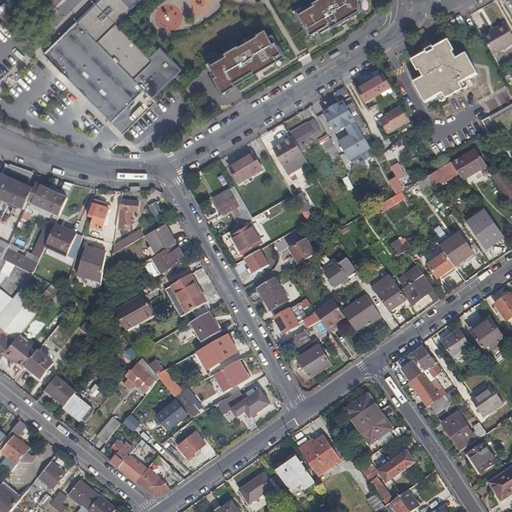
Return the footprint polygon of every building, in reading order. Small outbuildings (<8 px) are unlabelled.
[(59,0),(32,0),(26,7),(39,20),(59,0)] [(141,0),(100,0),(45,54),(111,122),(144,90),(153,99),(181,72),(147,35),(120,62),(115,57),(113,59),(98,43),(141,0)] [(318,0),(295,12),(296,14),(293,16),(306,40),(328,30),(329,32),(359,17),(359,0),(318,0)] [(492,33),(483,38),(494,56),(511,46),(511,34),(506,25),(496,31),(497,32),(493,35),(492,33)] [(247,80),(283,59),(271,37),(268,38),(264,31),(243,43),(244,44),(237,48),(237,47),(218,58),(214,50),(201,58),(222,94),(234,87),(232,84),(245,77),(247,80)] [(448,41),(433,50),(426,54),(411,62),(418,73),(420,71),(424,78),(414,84),(426,105),(438,98),(441,96),(444,102),(464,91),(461,85),(470,80),(478,75),(467,55),(457,61),(453,53),(455,52),(448,41)] [(391,88),(384,76),(358,92),(365,103),(391,88)] [(473,85),(470,80),(461,85),(464,91),(473,85)] [(344,103),(323,115),(335,135),(345,129),(352,137),(340,144),(350,161),(370,149),(344,103)] [(401,105),(385,114),(386,116),(394,130),(410,121),(401,105)] [(511,128),(511,110),(491,122),(499,136),(509,130),(511,128)] [(387,134),(394,130),(386,116),(379,120),(387,134)] [(291,134),(294,139),(301,153),(306,150),(302,143),(305,141),(307,145),(312,142),(310,138),(312,137),(315,141),(322,136),(313,121),(291,134)] [(324,144),(330,140),(328,136),(318,141),(321,146),(324,144)] [(284,170),(305,158),(301,153),(294,139),(274,151),(284,170)] [(327,151),(334,147),(330,140),(324,144),(327,151)] [(395,145),(384,155),(391,163),(403,153),(395,145)] [(337,152),(334,147),(327,151),(330,156),(337,152)] [(459,175),(463,181),(486,167),(476,150),(453,164),(459,175)] [(230,168),(234,176),(239,185),(262,172),(252,155),(230,168)] [(14,166),(7,163),(0,178),(0,198),(25,210),(27,205),(28,202),(34,189),(27,186),(33,173),(14,166)] [(398,196),(384,204),(387,210),(409,198),(400,182),(408,177),(400,163),(391,168),(397,177),(390,181),(398,196)] [(451,163),(439,171),(444,180),(439,183),(441,186),(459,175),(451,163)] [(511,198),(511,185),(501,169),(492,175),(509,200),(511,198)] [(438,171),(429,177),(435,185),(439,183),(444,180),(439,171),(438,171)] [(348,190),(353,189),(349,177),(344,178),(348,190)] [(75,184),(65,182),(60,195),(68,198),(75,184)] [(36,184),(34,189),(28,202),(60,216),(68,198),(60,195),(36,184)] [(242,226),(253,220),(241,200),(234,188),(213,201),(222,217),(233,211),(242,226)] [(303,195),(295,200),(302,213),(310,208),(303,195)] [(139,201),(121,200),(120,209),(122,209),(120,225),(131,226),(132,210),(138,211),(139,201)] [(164,217),(156,203),(150,206),(158,221),(164,217)] [(110,209),(93,204),(90,214),(95,216),(92,227),(103,231),(110,209)] [(27,205),(25,210),(20,222),(26,224),(33,208),(27,205)] [(95,216),(90,214),(87,225),(92,227),(95,216)] [(487,249),(503,238),(490,219),(482,225),(480,223),(478,225),(480,227),(474,231),(487,249)] [(176,244),(165,224),(146,235),(157,255),(172,247),(176,244)] [(46,247),(76,261),(82,240),(76,237),(77,235),(56,225),(46,247)] [(252,227),(233,238),(243,256),(262,245),(252,227)] [(114,245),(112,254),(144,236),(140,230),(114,245)] [(459,234),(440,247),(445,254),(454,268),(473,255),(473,254),(469,249),(459,234)] [(0,257),(3,259),(8,249),(10,245),(0,239),(0,257)] [(306,261),(315,256),(307,241),(290,251),(293,256),(292,257),(297,266),(306,261)] [(399,241),(395,244),(402,254),(406,251),(399,241)] [(177,244),(176,244),(172,247),(176,254),(181,251),(177,244)] [(475,244),(469,249),(473,254),(479,249),(475,244)] [(106,253),(86,247),(77,276),(101,282),(106,253)] [(172,247),(157,255),(153,257),(162,272),(186,259),(181,251),(176,254),(172,247)] [(16,266),(33,275),(38,265),(8,249),(3,259),(8,261),(16,266)] [(261,252),(246,261),(251,269),(247,271),(251,277),(269,266),(261,252)] [(454,268),(445,254),(427,266),(437,280),(454,268)] [(153,257),(149,259),(158,275),(162,272),(153,257)] [(339,265),(325,275),(334,289),(349,279),(339,265)] [(407,301),(411,307),(427,294),(429,296),(434,292),(433,290),(417,268),(395,284),(407,301)] [(191,274),(165,289),(168,293),(182,317),(193,310),(198,319),(210,311),(205,303),(207,302),(191,274)] [(372,289),(389,313),(407,301),(395,284),(390,276),(372,289)] [(276,279),(258,289),(272,313),(290,302),(276,279)] [(108,283),(106,292),(115,290),(113,280),(108,283)] [(44,294),(49,299),(58,290),(52,285),(44,294)] [(429,296),(435,305),(440,301),(434,292),(429,296)] [(511,297),(510,295),(496,305),(508,322),(511,318),(511,297)] [(153,314),(143,296),(116,311),(126,329),(153,314)] [(373,322),(381,317),(366,297),(343,312),(356,331),(372,320),(373,322)] [(339,318),(343,316),(343,314),(335,303),(329,307),(334,314),(336,313),(339,318)] [(221,330),(210,311),(198,319),(192,322),(203,341),(221,330)] [(290,311),(275,319),(283,335),(299,326),(290,311)] [(311,328),(322,322),(317,315),(307,321),(311,328)] [(490,317),(470,331),(488,355),(507,342),(490,317)] [(98,328),(117,342),(122,335),(104,321),(98,328)] [(84,341),(93,330),(86,325),(77,336),(84,341)] [(6,354),(6,353),(15,342),(0,330),(0,359),(1,360),(6,354)] [(300,354),(316,344),(307,330),(291,339),(300,354)] [(455,360),(472,348),(460,330),(443,342),(455,360)] [(210,351),(213,355),(207,359),(213,366),(230,355),(228,352),(238,345),(232,336),(210,351)] [(6,353),(24,368),(26,367),(38,352),(19,337),(15,342),(6,353)] [(319,348),(298,360),(309,380),(330,367),(319,348)] [(402,371),(410,382),(428,370),(436,365),(432,358),(431,359),(424,349),(410,358),(414,363),(402,371)] [(53,364),(38,352),(26,367),(41,379),(53,364)] [(148,366),(142,359),(131,372),(130,371),(126,376),(129,379),(125,385),(130,389),(135,384),(146,394),(151,389),(159,378),(156,376),(155,374),(148,366)] [(249,378),(239,360),(215,374),(225,391),(249,378)] [(155,361),(148,366),(155,374),(161,369),(155,361)] [(410,382),(428,407),(430,405),(452,389),(441,373),(442,372),(436,365),(428,370),(410,382)] [(65,406),(74,395),(76,393),(56,376),(45,390),(65,406)] [(89,394),(101,400),(106,392),(94,385),(89,394)] [(491,387),(469,402),(481,420),(503,404),(491,387)] [(448,405),(458,393),(454,388),(442,397),(448,405)] [(203,412),(185,390),(174,397),(192,418),(203,412)] [(226,401),(218,406),(223,415),(232,411),(237,418),(245,412),(250,419),(270,405),(265,397),(260,390),(245,400),(241,393),(226,401)] [(241,393),(240,391),(217,404),(218,406),(226,401),(241,393)] [(65,406),(64,408),(80,421),(90,408),(74,395),(65,406)] [(265,397),(270,405),(273,402),(268,395),(265,397)] [(346,410),(358,428),(380,412),(368,395),(346,410)] [(442,397),(430,405),(436,414),(448,405),(442,397)] [(186,414),(175,401),(161,413),(172,426),(186,414)] [(100,422),(106,414),(100,409),(94,417),(100,422)] [(380,412),(358,428),(371,445),(393,430),(380,412)] [(135,418),(130,414),(123,423),(127,427),(135,418)] [(470,445),(486,434),(479,424),(473,428),(475,432),(466,438),(464,435),(469,431),(458,414),(443,424),(461,451),(470,445)] [(97,437),(106,444),(122,424),(113,417),(97,437)] [(26,425),(21,421),(12,431),(18,435),(26,425)] [(393,432),(397,439),(408,431),(404,425),(393,432)] [(206,444),(196,433),(179,447),(188,459),(206,444)] [(17,465),(30,449),(14,436),(1,452),(17,465)] [(318,478),(349,455),(341,444),(333,450),(324,438),(311,447),(309,444),(299,451),(318,478)] [(118,453),(111,461),(137,482),(147,469),(129,456),(139,444),(135,441),(131,446),(126,443),(124,445),(118,440),(112,448),(118,453)] [(485,444),(474,450),(487,469),(497,463),(485,444)] [(487,469),(474,450),(467,454),(475,466),(477,465),(482,473),(487,469)] [(379,472),(370,459),(360,466),(386,503),(393,499),(378,478),(382,475),(387,483),(416,463),(408,451),(379,472)] [(284,462),(286,465),(276,472),(291,493),(302,486),(305,492),(316,484),(296,454),(284,462)] [(164,473),(170,467),(158,456),(153,462),(164,473)] [(66,473),(52,462),(38,478),(52,490),(66,473)] [(511,502),(511,467),(494,479),(511,502)] [(162,496),(170,490),(165,484),(148,468),(147,469),(137,482),(154,496),(162,496)] [(274,488),(265,474),(241,491),(250,505),(274,488)] [(493,500),(500,510),(511,502),(494,479),(489,482),(495,493),(493,494),(493,496),(492,497),(492,498),(493,499),(493,500)] [(2,484),(21,500),(23,497),(4,481),(2,484)] [(87,511),(88,511),(89,511),(113,511),(115,510),(80,481),(69,495),(82,506),(77,511),(87,511)] [(0,486),(0,511),(11,511),(21,500),(2,484),(0,486)] [(32,486),(28,492),(31,495),(36,489),(32,486)] [(415,486),(408,491),(418,505),(420,503),(415,496),(420,493),(415,486)] [(408,491),(391,503),(396,510),(397,511),(408,511),(418,505),(408,491)] [(58,493),(50,503),(55,508),(64,497),(58,493)] [(376,511),(379,511),(386,507),(376,493),(368,500),(376,511)] [(52,499),(47,495),(40,503),(46,508),(52,499)] [(510,511),(511,511),(511,502),(500,510),(501,511),(510,511)] [(216,511),(238,511),(232,503),(224,509),(222,507),(216,511)] [(391,503),(386,507),(389,511),(392,511),(396,510),(391,503)]
